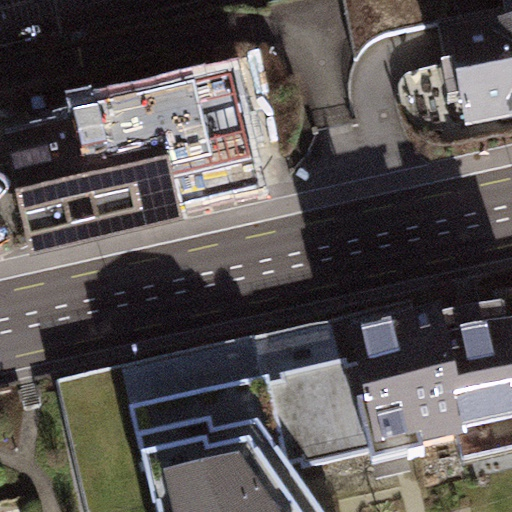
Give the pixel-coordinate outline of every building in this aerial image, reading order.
[(511,18),(449,32),(468,128),(511,119),(511,18)] [(259,57),(152,81),(180,206),(257,188),(241,117),(271,111),(259,57)] [(104,116),(78,123),(107,241),(184,223),(180,206),(152,81),(98,92),(104,116)] [(78,123),(3,140),(30,260),(107,241),(78,123)] [(356,359),(130,407),(156,511),(322,511),(293,470),(369,456),(372,463),(511,431),(511,302),(443,318),(441,308),(348,328),(356,359)]
